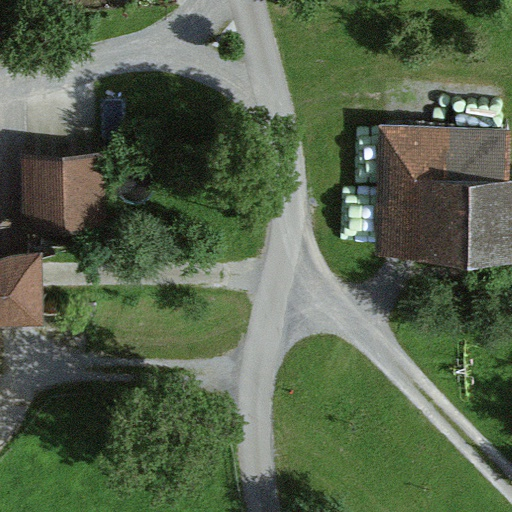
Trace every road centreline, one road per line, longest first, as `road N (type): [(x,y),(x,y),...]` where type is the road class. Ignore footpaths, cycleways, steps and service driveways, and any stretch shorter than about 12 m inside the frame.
road 1 (track): [(511,490),(297,281)]
road 2 (track): [(297,281),(247,0)]
road 3 (track): [(297,281),(264,314),(266,511)]
